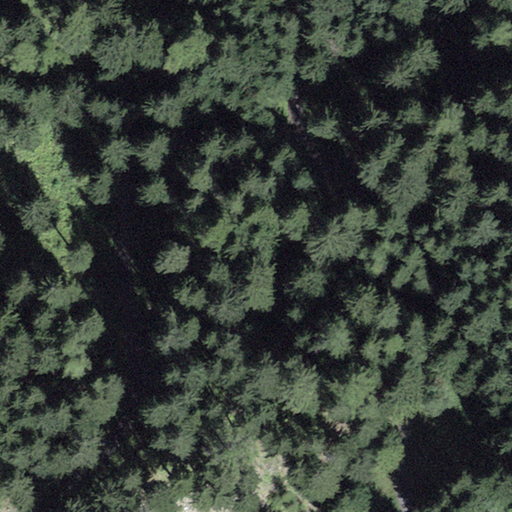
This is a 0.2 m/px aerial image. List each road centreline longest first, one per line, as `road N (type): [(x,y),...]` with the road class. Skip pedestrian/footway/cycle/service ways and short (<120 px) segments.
road 1 (track): [(39,511),(135,401),(121,125),(208,0)]
road 2 (track): [(287,0),(292,111),(322,168),(437,271),(402,463),(407,511)]
